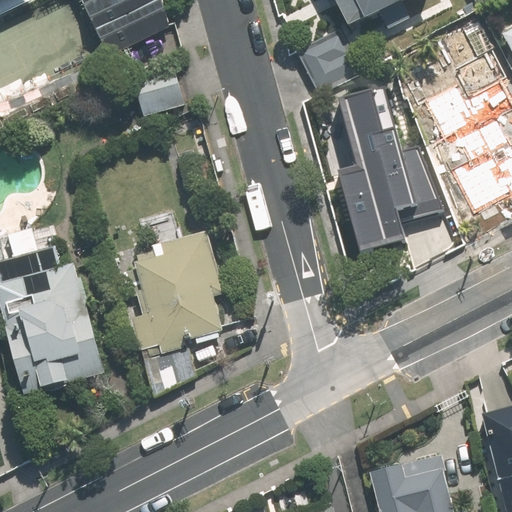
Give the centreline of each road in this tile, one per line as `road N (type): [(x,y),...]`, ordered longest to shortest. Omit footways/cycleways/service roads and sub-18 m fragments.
road 1 (residential): [(330,386),(224,0)]
road 2 (residential): [(77,511),(330,386)]
road 3 (residential): [(330,386),(511,290)]
